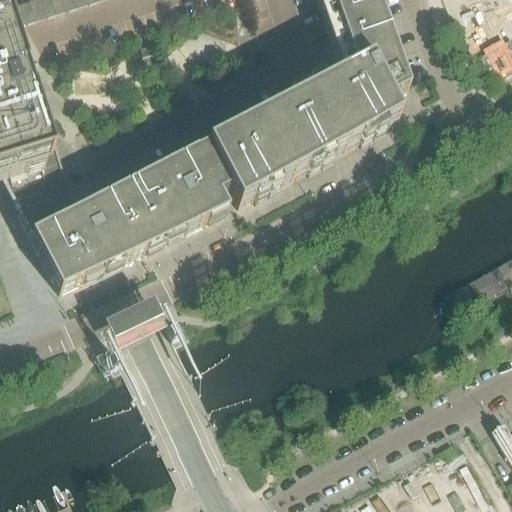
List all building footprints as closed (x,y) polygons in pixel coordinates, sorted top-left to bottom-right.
[(0,0),(0,45),(19,40),(6,0),(0,0)] [(63,0),(68,13),(76,11),(72,0),(63,0)] [(327,0),(352,72),(393,57),(373,0),(327,0)] [(43,4),(47,20),(56,17),(51,2),(43,4)] [(27,26),(35,24),(30,8),(22,11),(27,26)] [(0,195),(5,194),(45,181),(42,172),(59,167),(55,155),(19,40),(0,45),(0,195)] [(139,52),(142,60),(159,55),(157,46),(139,52)] [(279,195),(277,191),(279,190),(279,189),(284,187),(290,184),(293,183),(292,182),(303,177),(306,175),(308,180),(319,174),(316,170),(319,168),(321,173),(332,167),(330,162),(332,161),(343,155),(345,154),(345,153),(356,147),(356,148),(358,146),(361,151),(371,145),(369,140),(371,139),(374,143),(384,137),(382,133),(384,132),(385,131),(384,131),(395,125),(398,124),(388,105),(407,95),(393,57),(352,72),(353,75),(349,77),(351,81),(352,84),(238,143),(234,136),(205,151),(206,151),(200,154),(194,157),(207,181),(212,190),(217,202),(223,199),(229,196),(237,212),(240,211),(239,210),(246,207),(250,205),(253,204),(255,208),(266,202),(264,198),(266,197),(268,201),(279,195)] [(59,167),(42,172),(45,181),(5,194),(14,212),(16,215),(58,298),(82,287),(103,277),(123,268),(144,258),(165,248),(185,238),(206,228),(226,218),(222,210),(217,202),(212,190),(207,181),(194,157),(194,156),(75,218),(67,191),(59,167)] [(511,291),(511,261),(443,300),(438,316),(456,323),(511,291)] [(151,399),(173,389),(190,381),(191,380),(192,378),(191,376),(189,375),(187,376),(171,383),(149,394),(133,402),(131,403),(130,405),(131,407),(133,407),(135,407),(151,399)] [(155,445),(207,421),(208,420),(210,419),(210,417),(209,415),(208,414),(206,414),(151,441),(149,442),(149,444),(150,445),(152,446),(153,446),(155,445)] [(511,440),(506,431),(493,439),(511,469),(511,486),(509,489),(511,494),(511,440)] [(457,458),(452,449),(443,454),(448,463),(457,458)]
